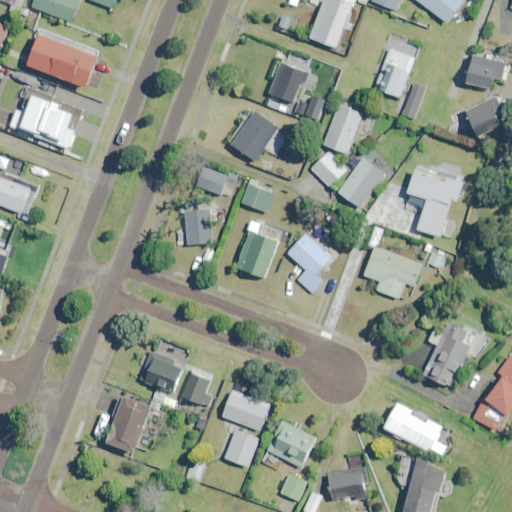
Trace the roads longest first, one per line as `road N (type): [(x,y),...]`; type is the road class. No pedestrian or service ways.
road 1 (residential): [(122,265),(333,348),(353,365),(353,379),(331,393),(293,364),(111,294)]
road 2 (tertiary): [(223,0),(122,265)]
road 3 (tertiary): [(79,254),(175,0)]
